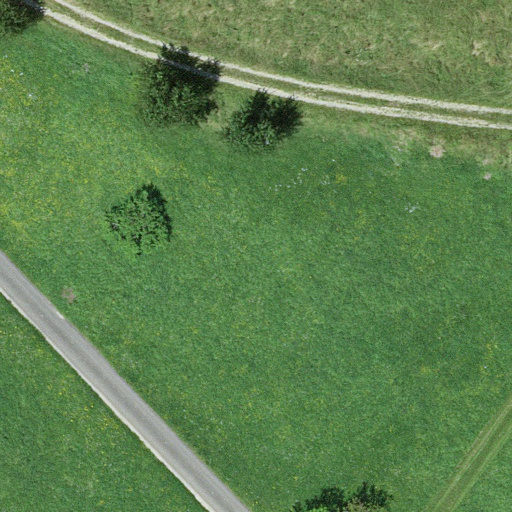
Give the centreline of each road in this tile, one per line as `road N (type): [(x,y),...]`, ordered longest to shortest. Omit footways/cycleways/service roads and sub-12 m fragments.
road 1 (track): [(46,0),(164,60),(359,109),(511,131)]
road 2 (unclassified): [(223,511),(0,278)]
